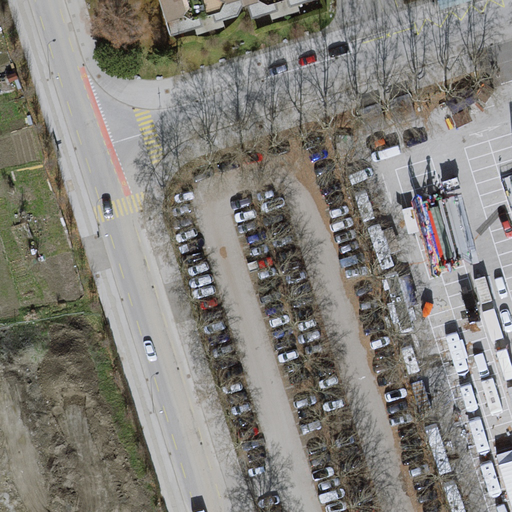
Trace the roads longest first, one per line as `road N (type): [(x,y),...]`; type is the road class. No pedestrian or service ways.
road 1 (residential): [(94,151),(511,21)]
road 2 (residential): [(94,151),(209,511)]
road 3 (residential): [(44,0),(94,151)]
